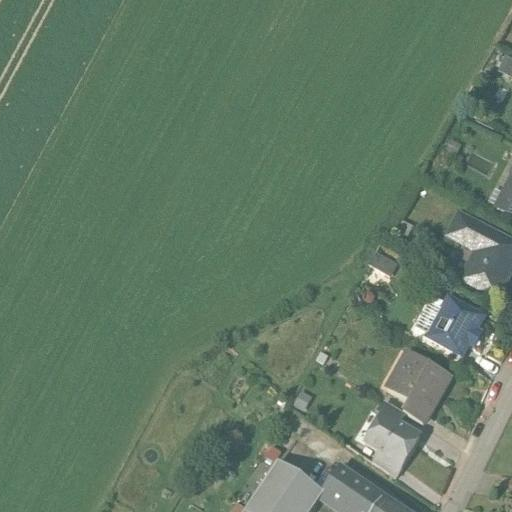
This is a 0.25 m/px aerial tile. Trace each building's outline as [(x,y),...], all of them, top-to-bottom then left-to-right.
[(511,174),(495,208),(511,216),(511,174)] [(511,270),(511,245),(458,217),(447,238),(475,253),(461,282),(496,301),(511,270)] [(483,320),(448,300),(441,312),(428,305),(414,330),(426,338),(425,340),(461,359),(483,320)] [(450,382),(408,357),(385,394),(408,408),(427,419),(428,418),(425,416),(438,394),(441,396),(450,382)] [(402,418),(383,407),(376,419),(379,422),(380,420),(398,431),(405,420),(402,418)] [(427,419),(408,408),(402,418),(405,420),(421,430),(427,419)] [(398,431),(380,420),(379,422),(363,449),(377,457),(401,471),(419,443),(398,431)] [(401,471),(377,457),(371,467),(394,483),(401,471)] [(313,511),(322,499),(276,468),(246,511),(313,511)] [(394,511),(339,474),(322,499),(341,511),(394,511)]
